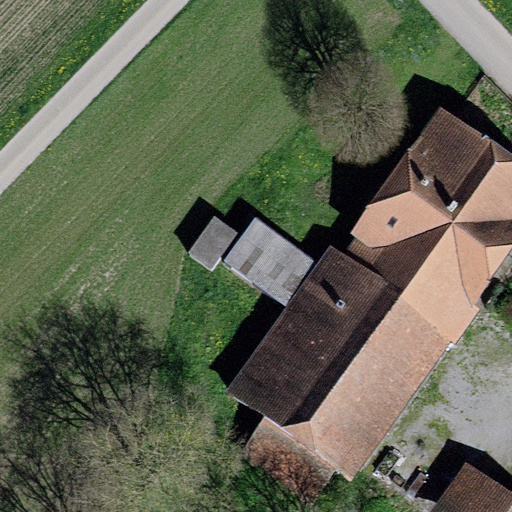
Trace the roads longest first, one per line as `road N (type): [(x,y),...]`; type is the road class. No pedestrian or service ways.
road 1 (track): [(0,189),(185,0)]
road 2 (residential): [(511,87),(423,0)]
